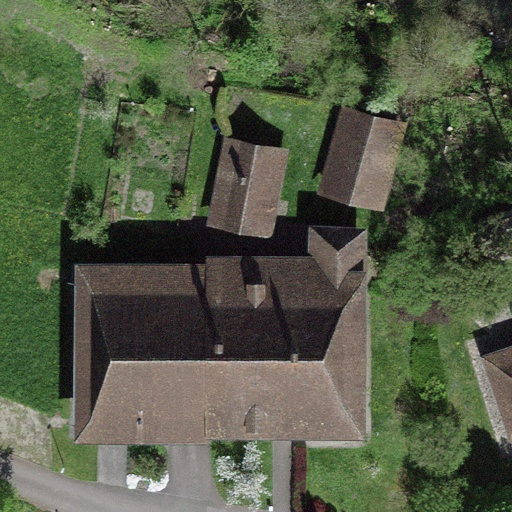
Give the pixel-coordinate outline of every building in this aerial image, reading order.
[(349,117),(330,186),(373,198),(391,129),(349,117)] [(282,149),(229,140),(216,209),(269,220),(282,149)] [(90,280),(89,420),(210,420),(210,280),(90,280)] [(210,280),(210,420),(354,421),(353,280),(210,280)] [(511,351),(490,358),(511,423),(511,351)]
